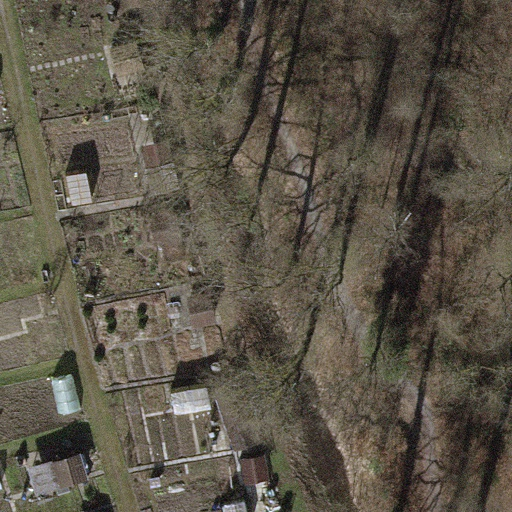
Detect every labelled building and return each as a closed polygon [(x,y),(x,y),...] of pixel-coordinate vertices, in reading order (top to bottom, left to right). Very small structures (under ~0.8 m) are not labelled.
[(89,172),(63,177),(69,206),(95,200),(89,172)] [(95,263),(76,267),(83,298),(102,294),(95,263)] [(210,380),(173,388),(177,411),(215,404),(210,380)] [(80,448),(32,463),(40,491),(89,476),(80,448)] [(268,450),(244,454),(246,466),(270,462),(268,450)] [(0,468),(0,503),(10,501),(0,468)]
